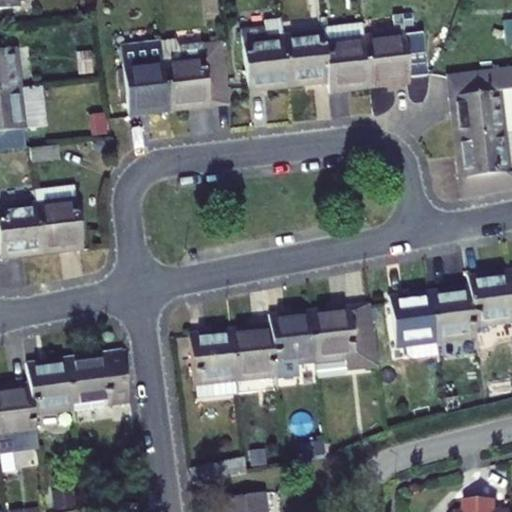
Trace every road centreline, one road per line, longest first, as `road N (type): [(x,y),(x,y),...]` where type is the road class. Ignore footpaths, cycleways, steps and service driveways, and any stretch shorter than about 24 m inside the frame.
road 1 (residential): [(415,236),(399,160),(365,140),(162,163),(129,189),(138,291)]
road 2 (residential): [(138,291),(415,236)]
road 3 (residential): [(138,291),(164,511)]
road 4 (residential): [(511,429),(391,465),(372,487),(368,511)]
road 5 (residential): [(0,316),(138,291)]
